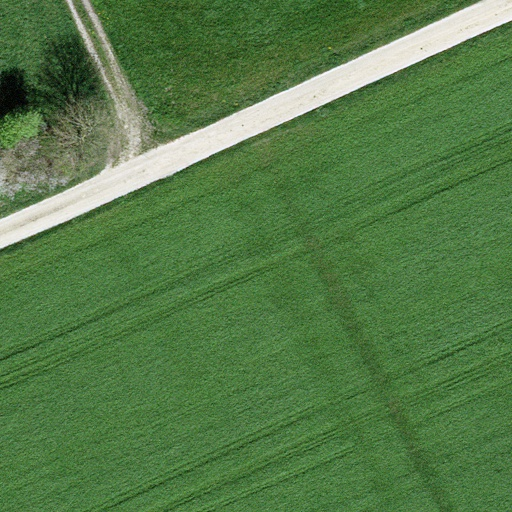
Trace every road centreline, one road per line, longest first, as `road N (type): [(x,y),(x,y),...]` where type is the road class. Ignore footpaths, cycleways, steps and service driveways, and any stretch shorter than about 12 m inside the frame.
road 1 (track): [(0,230),(511,4)]
road 2 (track): [(77,0),(157,163)]
